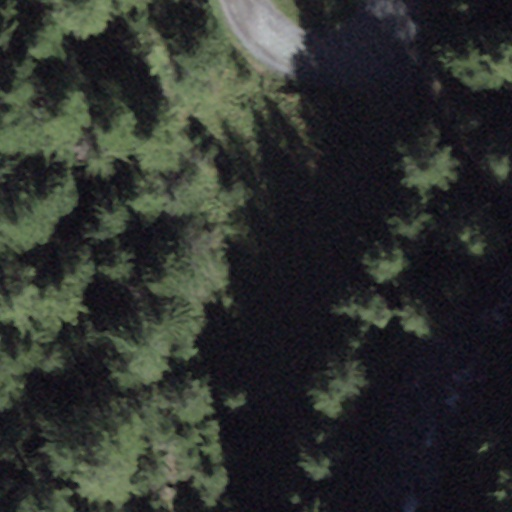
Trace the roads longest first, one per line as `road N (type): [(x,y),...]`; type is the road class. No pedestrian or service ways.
road 1 (track): [(511,178),(489,168),(385,37)]
road 2 (track): [(241,0),(276,43),(321,57),(385,37)]
